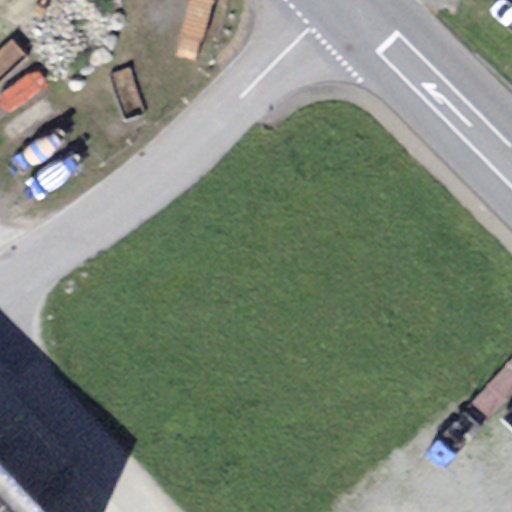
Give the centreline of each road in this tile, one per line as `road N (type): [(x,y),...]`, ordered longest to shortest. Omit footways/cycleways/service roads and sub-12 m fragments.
road 1 (unclassified): [(0,288),(355,7)]
road 2 (primary): [(511,161),(355,7)]
